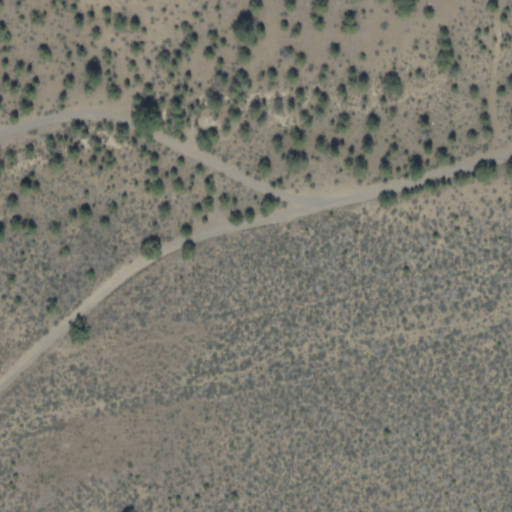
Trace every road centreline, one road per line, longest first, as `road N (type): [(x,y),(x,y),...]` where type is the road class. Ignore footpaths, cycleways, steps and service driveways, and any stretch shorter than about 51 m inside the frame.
road 1 (residential): [(0,379),(140,261),(511,153)]
road 2 (residential): [(314,206),(244,184),(115,119),(69,116),(0,135)]
